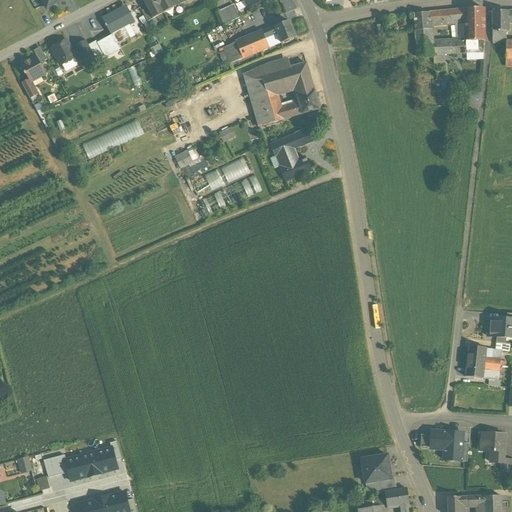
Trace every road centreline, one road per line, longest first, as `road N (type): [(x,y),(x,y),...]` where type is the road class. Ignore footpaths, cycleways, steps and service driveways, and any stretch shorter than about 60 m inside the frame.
road 1 (residential): [(395,420),(316,21)]
road 2 (track): [(349,171),(114,268)]
road 3 (track): [(2,55),(114,268)]
road 4 (track): [(0,321),(114,268)]
road 5 (residential): [(107,0),(0,57)]
